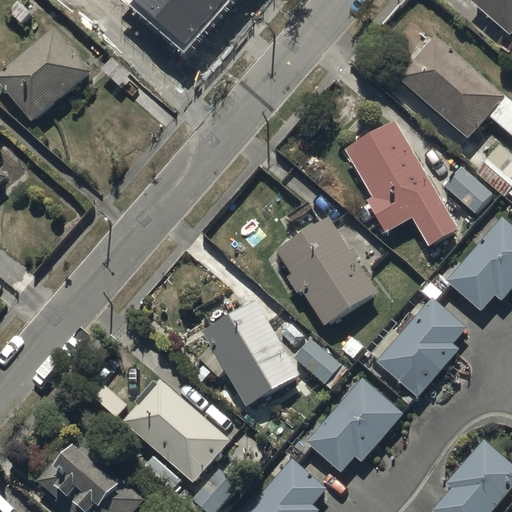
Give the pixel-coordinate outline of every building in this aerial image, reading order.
[(188,0),(92,0),(81,10),(122,58),(188,0)] [(511,0),(478,0),(473,6),(511,38),(511,0)] [(97,82),(56,31),(0,77),(0,89),(35,133),(97,82)] [(509,103),(437,42),(434,45),(430,41),(411,64),(414,66),(399,84),(471,145),(484,129),(497,140),(511,121),(511,109),(507,105),(509,103)] [(431,253),(461,235),(397,126),(348,156),(376,203),(369,207),(387,239),(413,224),(431,253)] [(479,176),(506,200),(511,193),(511,156),(503,148),(479,176)] [(0,191),(11,182),(0,167),(0,191)] [(495,199),(462,170),(445,189),(478,218),(495,199)] [(331,223),(323,228),(316,217),(295,230),(302,241),(279,256),(294,280),(290,283),(300,298),(306,294),(329,332),(380,300),(359,266),(362,264),(356,253),(352,256),(331,223)] [(504,306),(511,296),(511,228),(504,222),(448,286),(484,316),(497,300),(504,306)] [(455,349),(469,332),(433,302),(379,368),(422,404),(462,355),(455,349)] [(221,381),(228,375),(250,412),(302,381),(257,307),(206,338),(216,354),(202,362),(221,381)] [(344,368),(312,343),(297,363),(329,388),(344,368)] [(405,418),(365,384),(310,449),(344,478),(357,462),(364,467),(405,418)] [(196,488),(232,446),(162,385),(125,428),(196,488)] [(77,444),(40,487),(69,511),(141,511),(147,505),(77,444)] [(497,511),(511,495),(511,465),(486,444),(448,489),(453,493),(436,511),(497,511)] [(317,511),(315,510),(329,493),(295,464),(253,511),(317,511)] [(223,511),(242,491),(221,473),(195,502),(205,511),(223,511)]
